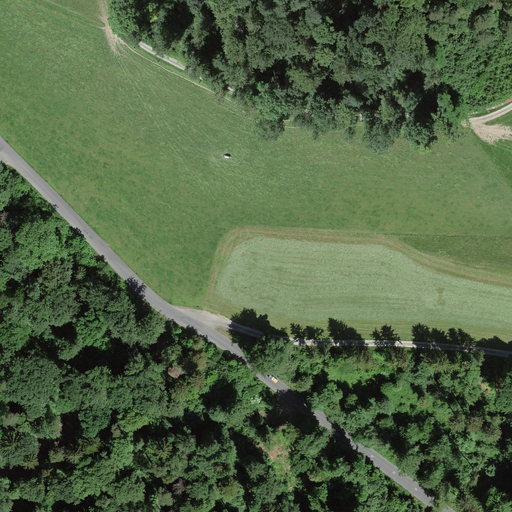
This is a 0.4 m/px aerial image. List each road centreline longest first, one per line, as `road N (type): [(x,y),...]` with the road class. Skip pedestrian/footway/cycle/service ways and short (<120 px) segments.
road 1 (unclassified): [(0,143),(125,273),(446,511)]
road 2 (track): [(511,106),(449,123),(276,110),(134,38),(123,0)]
road 3 (track): [(177,316),(208,317),(277,340),(511,355)]
road 4 (track): [(0,335),(45,359),(119,418),(156,433),(294,400)]
